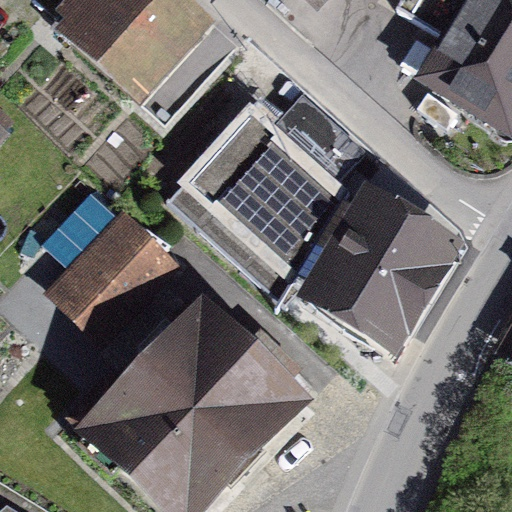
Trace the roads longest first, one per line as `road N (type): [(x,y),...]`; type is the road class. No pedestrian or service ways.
road 1 (residential): [(511,235),(448,194),(238,0)]
road 2 (tertiary): [(511,262),(415,425),(381,511)]
